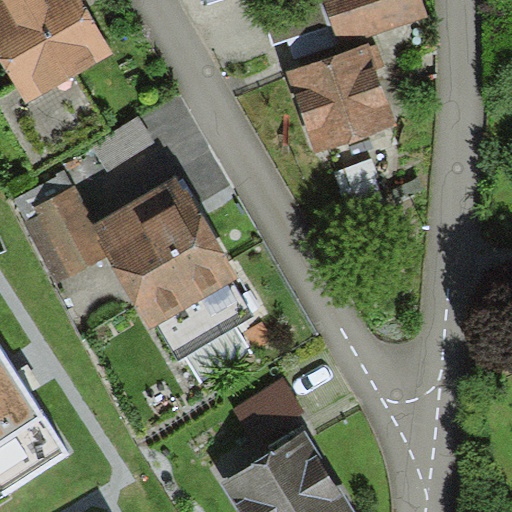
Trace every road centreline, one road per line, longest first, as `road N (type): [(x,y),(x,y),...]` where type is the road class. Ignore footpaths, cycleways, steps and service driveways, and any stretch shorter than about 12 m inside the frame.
road 1 (residential): [(153,0),(427,454)]
road 2 (residential): [(457,0),(450,267)]
road 3 (residential): [(450,267),(427,454)]
